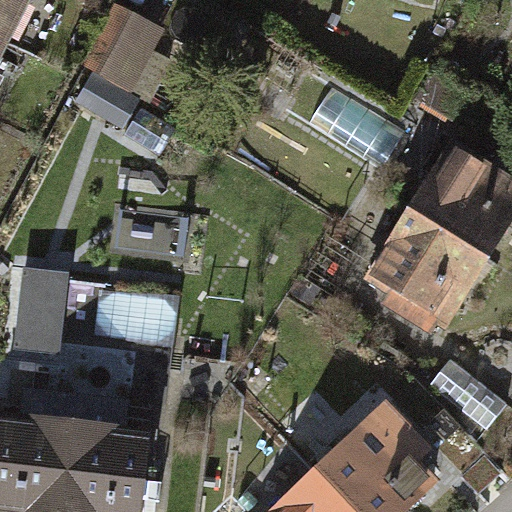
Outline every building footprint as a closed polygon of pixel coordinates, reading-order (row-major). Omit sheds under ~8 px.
[(0,0),(0,39),(19,0),(0,0)] [(116,9),(87,63),(128,89),(145,54),(132,46),(145,22),(116,9)] [(511,182),(451,145),(410,211),(486,258),(511,214),(511,182)] [(445,322),(486,258),(410,211),(370,275),(411,300),(402,314),(428,330),(436,317),(445,322)] [(182,253),(186,220),(128,213),(124,245),(182,253)] [(22,351),(68,353),(72,269),(26,267),(22,351)] [(449,358),(428,384),(486,430),(507,404),(449,358)] [(384,404),(313,473),(350,511),(399,511),(430,483),(411,464),(427,448),(384,404)] [(0,511),(60,511),(71,424),(0,416),(0,511)] [(137,511),(146,432),(71,424),(60,511),(137,511)] [(350,511),(313,473),(271,511),(350,511)]
